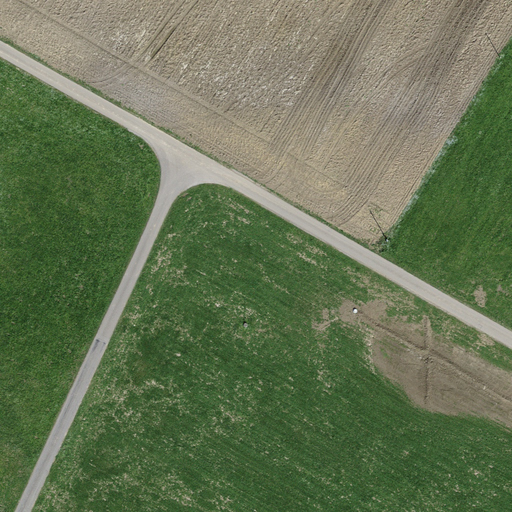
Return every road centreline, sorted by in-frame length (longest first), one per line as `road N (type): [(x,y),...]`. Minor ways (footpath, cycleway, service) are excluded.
road 1 (track): [(511,340),(0,50)]
road 2 (track): [(23,511),(185,155)]
